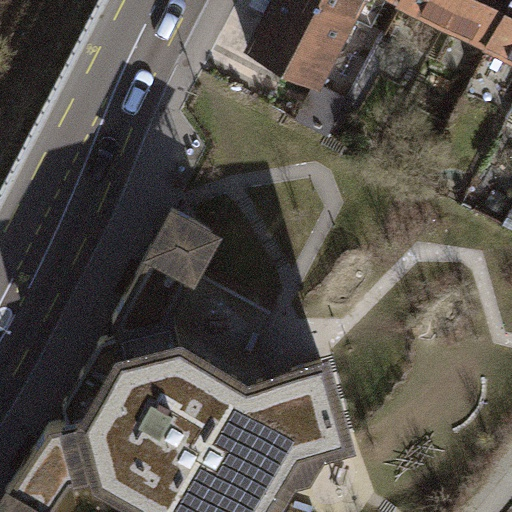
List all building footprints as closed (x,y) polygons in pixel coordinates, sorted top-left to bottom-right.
[(322,81),(355,16),(323,0),(273,0),(251,44),(322,81)] [(363,0),(323,0),(355,16),(363,0)] [(457,0),(406,0),(447,21),(457,0)] [(511,1),(511,0),(457,0),(447,21),(491,44),(511,1)] [(511,1),(491,44),(511,54),(511,1)] [(119,321),(130,361),(113,391),(94,424),(52,434),(13,499),(3,511),(259,511),(293,444),(334,431),(322,371),(269,385),(251,390),(178,347),(173,312),(215,237),(177,215),(119,321)]
